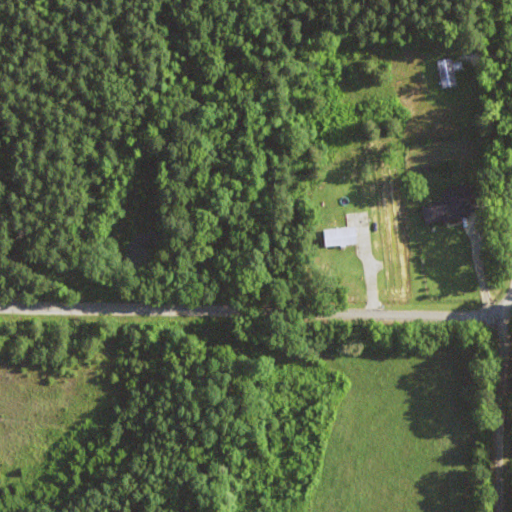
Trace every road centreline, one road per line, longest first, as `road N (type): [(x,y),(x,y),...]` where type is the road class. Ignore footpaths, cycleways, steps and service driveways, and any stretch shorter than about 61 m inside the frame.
road 1 (residential): [(507,312),(0,305)]
road 2 (residential): [(503,511),(507,312)]
